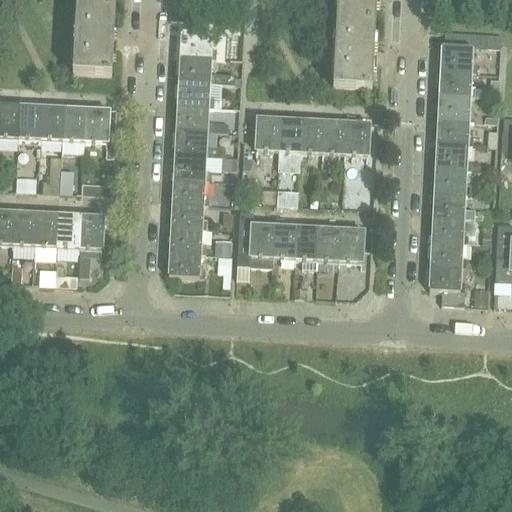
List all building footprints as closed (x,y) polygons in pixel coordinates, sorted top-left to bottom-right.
[(117,0),(78,0),(78,12),(117,15),(117,0)] [(339,0),(338,26),(377,28),(377,0),(339,0)] [(114,81),(117,15),(78,12),(74,79),(114,81)] [(182,63),(212,65),(217,65),(217,54),(212,54),(213,39),(221,40),(222,26),(195,25),(194,38),(183,38),(182,63)] [(373,94),(377,28),(338,26),(335,93),(373,94)] [(488,39),(446,36),(445,51),(443,50),(442,76),(473,78),(473,77),(478,78),(478,67),(473,67),(474,52),(488,53),(488,39)] [(229,66),(243,66),(244,41),(231,40),(229,66)] [(212,65),(182,63),(181,88),(210,89),(235,91),(236,81),(211,80),(212,65)] [(472,92),(473,78),(442,76),(441,100),(472,102),(477,102),(477,92),(472,92)] [(499,84),(491,84),(490,103),(498,103),(499,84)] [(210,89),(181,88),(179,112),(209,114),(213,114),(214,103),(210,103),(210,89)] [(439,126),(471,127),(475,127),(476,116),(471,116),(472,102),(441,100),(439,126)] [(0,142),(19,144),(21,111),(0,109),(0,142)] [(43,112),(21,111),(19,144),(41,145),(43,112)] [(66,113),(43,112),(41,145),(64,146),(66,113)] [(209,114),(179,112),(178,138),(208,139),(213,139),(213,138),(221,138),(221,129),(209,128),(209,114)] [(64,146),(86,148),(88,115),(66,113),(64,146)] [(116,116),(88,115),(86,148),(106,149),(105,164),(114,165),(116,116)] [(348,120),(347,129),(346,161),(369,162),(371,130),(355,129),(356,120),(348,120)] [(280,158),(281,125),(259,124),(257,156),(280,158)] [(301,178),(302,159),(304,126),(281,125),(280,158),(279,176),(301,178)] [(326,128),(304,126),(302,159),(324,160),(326,128)] [(469,151),(470,151),(474,151),(475,141),(470,141),(471,127),(439,126),(438,149),(469,151)] [(324,160),(346,161),(347,129),(326,128),(324,160)] [(207,152),(208,139),(178,138),(177,161),(207,163),(211,163),(222,163),(222,164),(238,165),(238,154),(207,152)] [(469,165),(470,151),(469,151),(438,149),(437,174),(468,176),(483,176),(483,166),(469,165)] [(206,177),(207,163),(177,161),(176,186),(206,188),(210,188),(211,177),(206,177)] [(245,162),(244,174),(252,175),(254,167),(255,163),(245,162)] [(237,188),(238,165),(222,164),(221,176),(225,176),(224,187),(237,188)] [(436,198),(467,199),(472,200),(472,190),(467,190),(468,176),(437,174),(436,198)] [(17,196),(20,196),(36,197),(37,183),(18,182),(17,196)] [(205,202),(206,188),(176,186),(175,210),(204,212),(208,212),(209,202),(205,202)] [(60,187),(60,198),(73,199),(74,187),(60,187)] [(82,189),(81,199),(112,201),(113,190),(82,189)] [(276,195),(263,194),(262,207),(275,208),(276,195)] [(278,197),(277,210),(298,211),(299,198),(278,197)] [(466,215),(467,199),(436,198),(435,222),(466,224),(471,224),(471,215),(466,215)] [(173,235),(203,237),(208,237),(208,227),(204,226),(204,212),(175,210),(173,235)] [(275,268),(275,265),(276,232),(253,231),(254,216),(243,215),(240,263),(252,264),(252,273),(273,273),(272,279),(274,279),(275,268)] [(0,249),(13,251),(14,218),(0,217),(0,249)] [(37,219),(14,218),(13,251),(35,252),(37,219)] [(37,219),(35,252),(58,253),(60,220),(37,219)] [(58,253),(80,254),(82,222),(60,220),(58,253)] [(105,223),(82,222),(80,254),(79,279),(89,279),(90,255),(103,256),(104,232),(105,223)] [(465,239),(466,224),(435,222),(433,247),(464,248),(469,249),(470,239),(465,239)] [(511,231),(500,231),(499,264),(511,264),(511,231)] [(284,232),(276,232),(275,265),(296,266),(298,233),(284,232)] [(318,267),(320,234),(298,233),(296,266),(302,266),(302,274),(318,275),(318,267)] [(318,267),(340,268),(342,235),(320,234),(318,267)] [(202,251),(203,237),(173,235),(172,259),(202,261),(206,261),(207,251),(202,251)] [(365,237),(342,235),(340,268),(363,270),(364,257),(371,257),(372,237),(365,237)] [(492,236),(483,236),(482,249),(490,250),(492,236)] [(232,245),(215,244),(214,259),(231,260),(232,245)] [(463,263),(464,248),(433,247),(432,272),(468,275),(468,264),(463,263)] [(201,275),(202,261),(172,259),(171,284),(205,286),(206,276),(201,275)] [(232,262),(218,261),(217,278),(223,279),(223,292),(230,292),(232,262)] [(466,313),(468,288),(468,275),(432,272),(431,296),(444,297),(443,311),(466,313)] [(12,274),(11,288),(22,289),(23,275),(12,274)] [(42,279),(41,290),(55,291),(56,280),(42,279)] [(56,280),(55,291),(77,292),(77,281),(56,280)] [(305,293),(294,293),(294,303),(305,303),(305,293)] [(487,294),(474,294),(474,311),(487,311),(487,294)]
